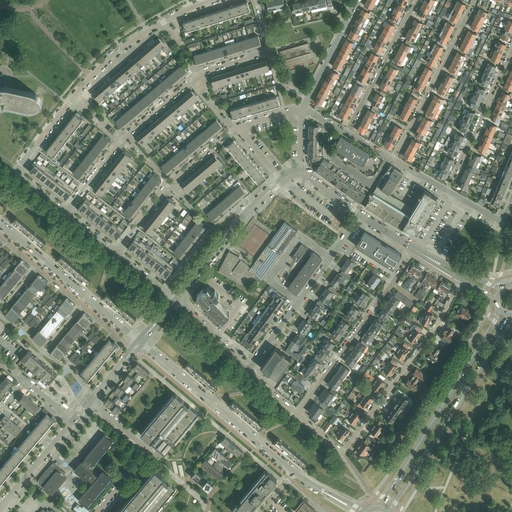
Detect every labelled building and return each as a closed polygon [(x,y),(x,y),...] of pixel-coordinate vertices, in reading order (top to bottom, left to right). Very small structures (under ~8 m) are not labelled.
[(270,10),(277,9),(274,0),(271,0),(266,1),(268,10),(269,10),(269,11),(270,11),(270,10)] [(282,0),(274,0),(277,9),(283,7),(283,8),(284,8),(284,7),(282,0)] [(307,0),(300,2),(302,11),(303,12),(304,12),(303,11),(311,9),(308,0),(307,0)] [(317,0),(308,0),(311,9),(318,8),(318,9),(319,9),(319,7),(317,0)] [(367,0),(366,0),(364,5),(371,9),(374,3),(367,0)] [(424,0),(422,5),(431,9),(433,5),(424,0)] [(457,0),(455,5),(463,9),(465,5),(457,0)] [(250,11),(247,2),(238,5),(241,14),(250,11)] [(296,13),(302,11),(300,2),(292,4),(294,13),(295,13),(295,14),(296,14),(296,13)] [(405,6),(398,2),(395,7),(402,11),(405,6)] [(238,5),(229,8),(232,17),(241,14),(238,5)] [(422,5),(420,9),(428,14),(431,9),(422,5)] [(463,9),(455,5),(453,9),(461,13),(463,9)] [(402,11),(395,7),(392,13),(399,17),(402,11)] [(229,8),(220,11),(223,20),(232,17),(229,8)] [(362,9),(359,14),(367,18),(369,13),(362,9)] [(426,18),(428,14),(420,9),(417,14),(426,18)] [(461,13),(453,9),(450,14),(458,18),(461,13)] [(478,12),(477,13),(486,18),(488,13),(480,9),(479,9),(478,12)] [(220,11),(211,14),(214,23),(223,20),(220,11)] [(399,17),(392,13),(389,18),(396,22),(399,17)] [(476,15),(475,18),(483,22),(486,18),(477,13),(476,15)] [(211,14),(201,17),(204,26),(214,23),(211,14)] [(359,14),(357,20),(364,23),(367,18),(359,14)] [(458,18),(450,14),(448,18),(456,22),(458,18)] [(201,17),(192,19),(195,29),(204,26),(201,17)] [(483,22),(475,18),(473,21),(474,21),(473,22),(481,27),(483,22)] [(183,23),(183,25),(181,26),(182,29),(184,28),(186,32),(195,29),(192,19),(183,23)] [(415,19),(412,24),(421,28),(423,24),(415,19)] [(357,20),(354,25),(361,29),(364,23),(357,20)] [(387,22),(385,27),(392,31),(395,26),(387,22)] [(446,22),(444,26),(452,30),(454,26),(446,22)] [(470,27),(479,31),(481,27),(473,22),(472,24),(471,24),(470,26),(470,27)] [(412,24),(410,28),(418,32),(421,28),(412,24)] [(354,25),(351,30),(358,34),(361,29),(354,25)] [(452,30),(444,26),(441,30),(450,35),(452,30)] [(392,31),(385,27),(382,33),(389,36),(392,31)] [(410,28),(408,33),(416,37),(418,32),(410,28)] [(348,36),(355,40),(358,34),(351,30),(348,36)] [(450,35),(441,30),(439,35),(447,39),(450,35)] [(467,33),(466,35),(475,39),(477,35),(469,30),(468,31),(468,30),(467,33)] [(510,36),(501,32),(500,34),(502,35),(500,38),(507,41),(510,36)] [(389,36),(382,33),(379,38),(386,42),(389,36)] [(414,42),(416,37),(408,33),(405,37),(414,42)] [(447,39),(439,35),(437,40),(445,44),(447,39)] [(465,36),(463,39),(472,44),(475,39),(466,35),(465,37),(465,36)] [(159,38),(155,41),(162,49),(166,46),(163,43),(165,42),(163,39),(161,41),(159,38)] [(386,42),(379,38),(376,43),(384,47),(386,42)] [(346,39),(344,45),(351,48),(354,43),(349,41),(346,39)] [(462,42),(462,44),(470,48),(472,44),(463,39),(462,42)] [(155,41),(151,44),(158,52),(162,49),(155,41)] [(282,51),(279,51),(284,67),(289,66),(294,65),(299,63),(304,62),(308,60),(313,59),(308,43),(305,44),(300,45),(295,47),(291,48),(286,49),(282,51)] [(384,47),(376,43),(373,49),(381,53),(384,47)] [(403,43),(400,47),(409,51),(411,47),(403,43)] [(435,43),(433,47),(441,52),(443,47),(435,43)] [(151,44),(148,47),(155,55),(158,52),(151,44)] [(468,53),(470,48),(462,44),(461,46),(460,45),(459,48),(459,49),(462,50),(468,53)] [(344,45),(341,50),(348,54),(351,48),(344,45)] [(504,49),(495,45),(494,47),(496,48),(495,50),(502,53),(504,49)] [(148,47),(144,51),(151,59),(155,55),(148,47)] [(400,47),(398,51),(407,56),(409,51),(400,47)] [(441,52),(433,47),(430,52),(438,56),(441,52)] [(341,50),(338,55),(345,59),(348,54),(341,50)] [(144,51),(140,54),(147,62),(151,59),(144,51)] [(398,51),(396,56),(404,60),(407,56),(398,51)] [(371,52),(369,58),(376,62),(379,56),(371,52)] [(438,56),(430,52),(428,56),(436,61),(438,56)] [(456,55),(455,57),(464,61),(466,57),(457,52),(455,55),(456,55)] [(140,54),(137,57),(144,65),(147,62),(140,54)] [(195,59),(193,60),(193,63),(196,62),(197,66),(201,64),(198,54),(193,56),(195,59)] [(500,58),(491,54),(490,56),(492,57),(490,60),(498,63),(500,58)] [(338,55),(335,61),(343,64),(345,59),(338,55)] [(402,65),(404,60),(396,56),(393,61),(402,65)] [(436,61),(428,56),(426,61),(434,65),(436,61)] [(137,57),(133,60),(140,68),(144,65),(137,57)] [(454,58),(452,61),(461,65),(464,61),(455,57),(454,58)] [(376,62),(369,58),(366,63),(373,67),(376,62)] [(133,60),(129,63),(136,71),(140,68),(133,60)] [(335,61),(332,66),(340,70),(343,64),(335,61)] [(451,64),(450,65),(459,70),(461,65),(452,61),(451,64)] [(129,63),(126,66),(133,74),(136,71),(129,63)] [(373,67),(366,63),(363,68),(371,72),(373,67)] [(488,63),(486,68),(494,71),(496,66),(488,63)] [(182,65),(178,68),(185,76),(189,73),(186,70),(188,68),(186,66),(184,67),(182,65)] [(448,70),(456,75),(459,70),(450,65),(450,67),(449,67),(448,70)] [(126,66),(122,69),(129,77),(133,74),(126,66)] [(390,66),(388,71),(395,75),(397,69),(390,66)] [(425,67),(423,72),(430,75),(432,70),(425,67)] [(185,76),(178,68),(174,71),(181,79),(185,76)] [(371,72),(363,68),(360,74),(368,77),(371,72)] [(494,71),(486,68),(484,72),(492,76),(494,71)] [(122,69),(119,72),(125,80),(129,77),(122,69)] [(331,70),(328,75),(335,79),(338,74),(331,70)] [(181,79),(174,71),(171,74),(177,82),(181,79)] [(388,71),(385,76),(392,80),(395,75),(388,71)] [(119,72),(115,76),(122,84),(125,80),(119,72)] [(430,75),(423,72),(420,77),(427,80),(430,75)] [(492,76),(484,72),(482,77),(489,81),(492,76)] [(177,82),(171,74),(167,77),(174,85),(177,82)] [(368,77),(360,74),(358,79),(365,83),(368,77)] [(445,77),(444,78),(452,83),(455,78),(446,74),(444,76),(445,77)] [(328,75),(325,80),(333,84),(335,79),(328,75)] [(115,76),(111,79),(118,87),(122,84),(115,76)] [(210,78),(211,80),(211,81),(209,82),(210,85),(212,84),(213,88),(214,88),(218,86),(215,76),(210,78)] [(385,76),(382,81),(389,85),(392,80),(385,76)] [(174,85),(167,77),(163,80),(170,88),(174,85)] [(427,80),(420,77),(417,82),(424,86),(427,80)] [(489,81),(482,77),(479,83),(487,86),(489,81)] [(442,80),(441,82),(450,87),(452,83),(444,78),(443,80),(442,80)] [(111,79),(108,82),(114,90),(118,87),(111,79)] [(170,88),(163,80),(160,83),(166,91),(170,88)] [(325,80),(322,86),(330,89),(333,84),(325,80)] [(386,90),(389,85),(382,81),(380,87),(382,88),(380,91),(387,95),(388,95),(389,92),(386,90)] [(424,86),(417,82),(415,81),(412,86),(421,91),(424,86)] [(108,82),(104,85),(111,93),(114,90),(108,82)] [(440,85),(439,87),(448,91),(450,87),(441,82),(440,85)] [(166,91),(160,83),(156,86),(163,95),(166,91)] [(356,83),(353,88),(360,92),(363,87),(356,83)] [(104,85),(100,88),(107,96),(111,93),(104,85)] [(163,95),(156,86),(152,90),(159,98),(163,95)] [(322,86),(320,91),(327,95),(330,89),(322,86)] [(478,86),(475,91),(483,94),(485,90),(478,86)] [(31,93),(7,88),(7,87),(5,87),(0,87),(0,104),(3,103),(0,99),(6,98),(5,102),(27,107),(35,107),(40,105),(41,101),(37,97),(31,93)] [(437,92),(445,96),(448,91),(439,87),(438,89),(436,91),(437,91),(437,92)] [(100,88),(97,91),(104,99),(107,96),(100,88)] [(360,92),(353,88),(350,93),(358,97),(360,92)] [(159,98),(152,90),(149,93),(155,101),(159,98)] [(93,95),(94,96),(95,97),(94,99),(96,101),(97,100),(100,103),(104,99),(97,91),(93,95)] [(191,91),(188,94),(194,102),(198,99),(196,96),(198,95),(195,92),(194,94),(191,91)] [(320,91),(317,96),(324,100),(327,95),(320,91)] [(386,97),(387,95),(380,91),(379,94),(377,93),(374,98),(382,102),(385,97),(386,97)] [(483,94),(475,91),(473,96),(481,99),(483,94)] [(502,91),(500,97),(507,100),(510,95),(502,91)] [(155,101),(149,93),(145,96),(152,104),(155,101)] [(358,97),(350,93),(347,99),(355,103),(358,97)] [(188,94),(184,97),(191,105),(194,102),(188,94)] [(443,100),(435,95),(434,95),(433,98),(433,100),(441,104),(443,100)] [(152,104),(145,96),(141,99),(148,107),(152,104)] [(276,96),(267,99),(270,109),(279,106),(276,96)] [(321,106),(324,100),(317,96),(314,102),(316,103),(321,106)] [(410,96),(408,101),(414,104),(417,99),(410,96)] [(481,99),(473,96),(471,100),(479,104),(481,99)] [(184,97),(180,100),(187,108),(191,105),(184,97)] [(500,97),(497,102),(505,106),(507,100),(500,97)] [(379,108),(382,102),(374,98),(371,103),(379,108)] [(148,107),(141,99),(138,102),(144,110),(148,107)] [(267,99),(258,102),(261,111),(270,109),(267,99)] [(355,103),(347,99),(345,104),(352,108),(355,103)] [(180,100),(177,103),(183,111),(187,108),(180,100)] [(441,104),(433,100),(432,101),(431,101),(430,104),(439,109),(441,104)] [(479,104),(471,100),(469,106),(476,109),(479,104)] [(414,104),(408,101),(405,106),(412,110),(414,104)] [(144,110),(138,102),(134,105),(141,113),(144,110)] [(258,102),(249,104),(251,114),(261,111),(258,102)] [(497,102),(495,108),(503,111),(505,106),(497,102)] [(177,103),(173,106),(180,115),(183,111),(177,103)] [(249,104),(239,107),(242,117),(251,114),(249,104)] [(352,108),(345,104),(342,109),(349,113),(352,108)] [(429,107),(428,108),(436,113),(439,109),(430,104),(428,107),(429,107)] [(141,113),(134,105),(130,108),(137,116),(141,113)] [(173,106),(169,110),(176,118),(180,115),(173,106)] [(412,110),(405,106),(402,111),(409,115),(412,110)] [(231,114),(229,115),(230,118),(232,117),(233,120),(242,117),(239,107),(230,110),(231,114)] [(137,116),(130,108),(127,111),(133,119),(137,116)] [(371,111),(368,109),(365,114),(372,118),(375,113),(378,114),(379,112),(372,108),(371,111)] [(426,113),(426,114),(434,118),(436,113),(428,108),(427,110),(425,113),(426,113)] [(495,108),(493,114),(500,117),(503,111),(495,108)] [(342,109),(339,115),(344,117),(346,119),(349,113),(342,109)] [(467,109),(465,114),(472,118),(475,113),(467,109)] [(169,110),(166,113),(172,121),(176,118),(169,110)] [(133,119),(127,111),(123,114),(130,123),(133,119)] [(409,115),(402,111),(399,117),(406,120),(409,115)] [(75,113),(69,121),(77,127),(83,120),(80,117),(81,115),(78,113),(77,115),(75,113)] [(166,113),(162,116),(169,124),(172,121),(166,113)] [(453,122),(456,116),(453,115),(451,113),(448,119),(451,121),(453,122)] [(130,123),(123,114),(119,118),(126,126),(130,123)] [(365,114),(363,120),(369,123),(372,118),(365,114)] [(472,118),(465,114),(463,119),(470,122),(472,118)] [(498,123),(500,117),(493,114),(490,119),(498,123)] [(162,116),(158,119),(165,127),(169,124),(162,116)] [(422,120),(421,121),(430,126),(432,121),(424,117),(423,117),(422,120)] [(126,126),(119,118),(115,121),(118,124),(116,125),(118,128),(120,126),(122,129),(126,126)] [(158,119),(155,122),(161,130),(165,127),(158,119)] [(470,122),(463,119),(460,124),(468,127),(470,122)] [(216,120),(213,123),(219,131),(223,128),(221,125),(223,124),(221,121),(219,123),(216,120)] [(363,120),(360,125),(367,128),(369,123),(363,120)] [(69,121),(63,129),(71,135),(77,127),(69,121)] [(420,123),(419,126),(428,130),(430,126),(421,121),(421,123),(420,123)] [(155,122),(151,125),(158,133),(161,130),(155,122)] [(219,131),(213,123),(209,126),(216,134),(219,131)] [(309,126),(309,132),(324,132),(324,127),(317,123),(316,126),(309,126)] [(489,123),(487,128),(494,132),(497,126),(489,123)] [(81,134),(83,136),(84,136),(92,126),(89,124),(81,134)] [(468,127),(460,124),(458,129),(466,133),(468,127)] [(151,125),(147,128),(154,136),(158,133),(151,125)] [(364,134),(367,128),(360,125),(357,130),(364,134)] [(395,125),(392,130),(399,133),(402,128),(395,125)] [(216,134),(209,126),(205,129),(212,137),(216,134)] [(428,130),(419,126),(417,128),(418,129),(417,130),(425,135),(428,130)] [(147,128),(144,131),(150,139),(154,136),(147,128)] [(487,128),(484,134),(492,137),(494,132),(487,128)] [(63,129),(57,136),(65,143),(71,135),(63,129)] [(212,137),(205,129),(202,132),(208,140),(212,137)] [(399,133),(392,130),(390,135),(397,139),(399,133)] [(423,139),(425,135),(417,130),(416,132),(415,132),(414,134),(415,135),(414,135),(423,139)] [(144,131),(140,134),(147,143),(150,139),(144,131)] [(208,140),(202,132),(198,135),(205,143),(208,140)] [(456,133),(454,137),(462,141),(464,136),(456,133)] [(136,138),(137,139),(138,141),(137,142),(139,144),(141,143),(143,146),(147,143),(140,134),(136,138)] [(484,134),(482,139),(490,143),(492,137),(484,134)] [(103,135),(99,139),(108,145),(111,141),(108,139),(109,137),(107,135),(105,137),(103,135)] [(205,143),(198,135),(194,138),(201,146),(205,143)] [(397,139),(390,135),(387,140),(394,144),(397,139)] [(57,136),(51,144),(59,150),(65,143),(57,136)] [(370,153),(341,136),(334,149),(362,166),(370,153)] [(462,141),(454,137),(452,142),(460,146),(462,141)] [(201,146),(194,138),(191,141),(197,150),(201,146)] [(108,145),(99,139),(96,143),(105,149),(108,145)] [(412,139),(410,143),(419,148),(421,143),(412,139)] [(433,147),(436,140),(433,139),(432,141),(431,143),(429,142),(428,144),(430,146),(433,147)] [(482,139),(480,145),(487,148),(490,143),(482,139)] [(226,147),(232,154),(240,148),(234,140),(226,147)] [(391,149),(394,144),(387,140),(384,146),(391,149)] [(197,150),(191,141),(187,144),(194,153),(197,150)] [(460,146),(452,142),(450,147),(457,151),(460,146)] [(105,149),(96,143),(93,146),(102,153),(105,149)] [(410,143),(408,148),(416,152),(419,148),(410,143)] [(53,158),(59,150),(51,144),(45,152),(53,158)] [(194,153),(187,144),(183,148),(190,156),(194,153)] [(480,145),(477,151),(485,154),(487,148),(480,145)] [(102,153),(93,146),(90,150),(99,157),(102,153)] [(457,151),(450,147),(447,152),(455,156),(457,151)] [(190,156),(183,148),(180,151),(186,159),(190,156)] [(240,148),(232,154),(239,162),(246,155),(240,148)] [(408,148),(405,152),(414,157),(416,152),(408,148)] [(99,157),(90,150),(88,154),(96,160),(99,157)] [(123,151),(120,155),(128,162),(132,158),(129,155),(130,154),(127,152),(126,153),(123,151)] [(186,159),(180,151),(176,154),(183,162),(186,159)] [(220,152),(218,154),(226,163),(228,161),(220,152)] [(414,157),(405,152),(403,157),(406,158),(404,161),(411,165),(413,162),(412,161),(414,157)] [(59,162),(62,164),(69,155),(67,153),(59,162)] [(473,153),(470,159),(478,162),(481,156),(473,153)] [(96,160),(88,154),(85,158),(93,164),(96,160)] [(183,162),(176,154),(172,157),(179,165),(183,162)] [(120,155),(117,159),(125,165),(128,162),(120,155)] [(246,155),(239,162),(245,169),(253,162),(246,155)] [(215,156),(211,159),(218,167),(222,164),(215,156)] [(323,156),(311,156),(311,161),(312,162),(312,163),(318,166),(324,158),(323,157),(323,156)] [(446,156),(444,161),(451,164),(453,160),(446,156)] [(179,165),(172,157),(168,160),(175,168),(179,165)] [(93,164),(85,158),(82,162),(90,168),(93,164)] [(324,158),(318,166),(318,167),(315,170),(320,174),(329,162),(324,158)] [(117,159),(114,163),(122,169),(125,165),(117,159)] [(211,159),(207,162),(214,170),(218,167),(211,159)] [(470,159),(468,164),(476,167),(478,162),(470,159)] [(175,168),(168,160),(165,163),(172,171),(175,168)] [(451,164),(444,161),(441,166),(449,169),(451,164)] [(90,168),(82,162),(79,165),(87,172),(90,168)] [(207,162),(204,165),(210,173),(214,170),(207,162)] [(253,162),(245,169),(251,176),(259,170),(253,162)] [(329,162),(320,174),(325,177),(334,165),(329,162)] [(37,163),(30,172),(34,175),(41,166),(37,163)] [(114,163),(111,166),(119,173),(122,169),(114,163)] [(172,171),(165,163),(161,166),(163,169),(162,170),(164,173),(165,172),(168,174),(172,171)] [(41,166),(34,175),(36,177),(38,179),(46,169),(46,170),(47,168),(42,164),(41,166)] [(468,164),(466,169),(473,173),(476,167),(468,164)] [(87,172),(79,165),(76,169),(84,176),(87,172)] [(210,173),(204,165),(198,170),(205,178),(210,173)] [(334,165),(325,177),(330,181),(338,169),(334,165)] [(389,194),(401,176),(403,173),(391,165),(377,186),(377,187),(389,194)] [(111,166),(108,170),(117,177),(119,173),(111,166)] [(449,169),(441,166),(439,170),(447,174),(449,169)] [(46,169),(38,179),(41,180),(43,182),(50,173),(46,170),(46,169)] [(84,176),(76,169),(73,173),(81,180),(84,176)] [(343,172),(338,169),(330,181),(335,184),(343,172)] [(466,169),(463,175),(471,178),(473,173),(466,169)] [(108,170),(105,174),(114,181),(117,177),(108,170)] [(205,178),(198,170),(192,175),(199,183),(205,178)] [(259,170),(251,176),(257,184),(265,177),(259,170)] [(444,179),(447,174),(439,170),(437,176),(438,176),(437,178),(440,179),(440,177),(444,179)] [(511,173),(504,170),(499,180),(507,184),(511,173)] [(343,172),(335,184),(339,188),(348,176),(343,172)] [(50,173),(43,182),(45,184),(47,186),(55,176),(54,176),(50,173)] [(55,176),(47,186),(50,187),(52,189),(60,178),(56,175),(56,174),(54,176),(55,176)] [(105,174),(102,178),(111,184),(114,181),(105,174)] [(153,175),(150,179),(158,185),(161,181),(158,179),(160,177),(157,175),(156,177),(153,175)] [(199,183),(192,175),(187,179),(194,187),(199,183)] [(463,175),(461,180),(468,184),(471,178),(463,175)] [(348,176),(339,188),(344,191),(353,179),(348,176)] [(60,178),(52,189),(54,191),(56,193),(65,182),(60,178)] [(102,178),(99,182),(108,188),(111,184),(102,178)] [(158,185),(150,179),(147,182),(155,189),(158,185)] [(194,187),(187,179),(181,184),(182,185),(181,187),(184,191),(186,189),(188,192),(194,187)] [(244,179),(241,181),(249,191),(252,189),(244,179)] [(353,179),(344,191),(349,195),(358,183),(353,179)] [(471,185),(468,184),(461,180),(458,186),(466,189),(467,186),(470,187),(471,185)] [(507,184),(499,180),(495,191),(503,194),(507,184)] [(65,182),(56,193),(59,195),(61,196),(69,186),(70,185),(69,185),(65,182)] [(99,182),(96,185),(105,192),(108,188),(99,182)] [(155,189),(147,182),(144,186),(152,193),(155,189)] [(358,183),(349,195),(354,198),(363,186),(358,183)] [(102,196),(105,192),(96,185),(93,189),(102,196)] [(240,185),(236,188),(243,196),(247,193),(240,185)] [(69,186),(61,196),(65,200),(73,190),(69,186)] [(152,193),(144,186),(141,190),(149,196),(152,193)] [(363,186),(354,198),(359,202),(363,197),(367,200),(372,193),(363,186)] [(413,208),(395,197),(395,198),(389,194),(377,187),(372,193),(409,216),(413,208)] [(243,196),(236,188),(232,191),(239,199),(243,196)] [(149,196),(141,190),(138,194),(146,200),(149,196)] [(416,233),(422,224),(423,223),(422,222),(426,217),(427,216),(426,216),(429,211),(430,211),(430,210),(433,205),(434,205),(434,204),(437,199),(438,198),(424,190),(413,208),(409,216),(372,193),(367,200),(363,197),(359,202),(408,233),(409,232),(408,232),(410,230),(416,233)] [(239,199),(232,191),(229,195),(235,203),(239,199)] [(503,194),(495,191),(490,202),(498,205),(503,194)] [(146,200),(138,194),(135,197),(143,204),(146,200)] [(235,203),(229,195),(225,198),(232,206),(235,203)] [(143,204),(135,197),(132,201),(140,208),(143,204)] [(86,198),(78,209),(82,213),(91,202),(86,198)] [(167,198),(164,202),(172,208),(175,205),(173,202),(174,200),(171,198),(170,200),(167,198)] [(232,206),(225,198),(221,201),(228,209),(232,206)] [(140,208),(132,201),(129,205),(137,211),(140,208)] [(228,209),(221,201),(218,204),(225,212),(228,209)] [(91,202),(82,213),(85,215),(87,217),(96,206),(91,202)] [(164,202),(161,206),(169,212),(172,208),(164,202)] [(225,212),(218,204),(214,207),(221,215),(225,212)] [(137,211),(129,205),(126,209),(134,215),(137,211)] [(96,206),(87,217),(89,219),(92,221),(100,210),(96,206)] [(161,206),(158,210),(166,216),(169,212),(161,206)] [(221,215),(214,207),(210,210),(217,218),(221,215)] [(134,215),(126,209),(123,213),(131,219),(134,215)] [(100,210),(92,221),(94,222),(97,224),(105,213),(100,210)] [(158,210),(155,213),(163,220),(166,216),(158,210)] [(217,218),(210,210),(207,213),(209,216),(207,218),(209,220),(211,219),(213,222),(217,218)] [(105,213),(97,224),(99,226),(101,228),(109,218),(110,217),(105,213)] [(155,213),(152,217),(160,224),(163,220),(155,213)] [(16,217),(12,222),(16,225),(20,220),(16,217)] [(152,217),(149,221),(158,227),(160,224),(152,217)] [(109,218),(101,228),(104,230),(106,232),(113,223),(114,222),(109,218)] [(20,220),(16,225),(20,229),(25,224),(20,220)] [(149,221),(146,225),(155,231),(158,227),(149,221)] [(197,221),(194,225),(202,232),(205,228),(202,226),(204,224),(201,222),(200,224),(197,221)] [(276,233),(257,260),(269,269),(272,265),(275,262),(277,258),(280,255),(297,231),(295,229),(285,221),(276,233)] [(113,223),(106,232),(108,234),(110,235),(118,226),(113,223)] [(25,224),(20,229),(25,232),(29,227),(25,224)] [(118,226),(110,235),(116,239),(123,229),(118,225),(118,226)] [(151,235),(155,231),(146,225),(143,229),(151,235)] [(202,232),(194,225),(191,229),(199,236),(202,232)] [(29,227),(25,232),(29,236),(33,231),(29,227)] [(199,236),(191,229),(188,233),(196,239),(199,236)] [(33,231),(29,236),(33,239),(37,234),(33,231)] [(196,239),(188,233),(185,237),(193,243),(196,239)] [(37,234),(33,239),(37,243),(41,238),(37,234)] [(363,234),(354,248),(391,271),(400,257),(384,246),(383,248),(379,245),(380,244),(363,234)] [(193,243),(185,237),(182,240),(190,247),(193,243)] [(41,238),(37,243),(41,247),(46,242),(41,238)] [(135,240),(127,249),(133,253),(140,244),(139,243),(135,240)] [(190,247),(182,240),(179,244),(187,251),(190,247)] [(140,244),(133,253),(135,254),(137,256),(145,246),(146,245),(141,242),(141,241),(139,243),(140,244)] [(187,251),(179,244),(176,248),(184,255),(187,251)] [(145,246),(137,256),(139,258),(142,260),(150,250),(149,250),(145,246)] [(184,255),(176,248),(173,252),(181,258),(184,255)] [(150,250),(142,260),(144,262),(146,264),(155,253),(150,249),(149,250),(150,250)] [(291,258),(297,262),(301,256),(296,251),(291,258)] [(224,261),(218,272),(243,285),(245,281),(246,279),(248,278),(249,278),(251,277),(252,277),(254,277),(256,275),(249,270),(251,268),(247,265),(248,264),(241,259),(240,260),(229,252),(228,252),(226,255),(227,255),(224,261)] [(323,258),(313,252),(305,263),(314,270),(323,258)] [(155,253),(146,264),(149,265),(151,267),(160,256),(155,253)] [(61,255),(57,260),(61,263),(65,258),(61,255)] [(160,256),(151,267),(154,269),(156,271),(165,260),(160,256)] [(65,258),(61,263),(65,267),(70,262),(65,258)] [(348,258),(345,263),(351,268),(355,263),(355,262),(351,259),(348,258)] [(21,260),(16,266),(14,268),(15,269),(16,268),(23,275),(24,273),(29,268),(21,261),(21,260)] [(165,260),(156,271),(158,273),(161,275),(169,264),(165,260)] [(251,268),(249,270),(256,275),(262,280),(262,279),(269,269),(257,260),(254,262),(251,268)] [(70,262),(65,267),(70,270),(74,265),(70,262)] [(305,283),(314,270),(305,263),(295,276),(305,283)] [(343,270),(341,272),(345,275),(347,273),(351,268),(345,263),(341,268),(343,270)] [(169,264),(161,275),(165,278),(174,267),(169,264)] [(414,265),(413,264),(412,267),(409,265),(407,268),(410,269),(408,272),(410,274),(409,275),(412,277),(417,267),(416,266),(415,265),(414,265)] [(74,265),(70,270),(74,274),(78,269),(74,265)] [(419,268),(417,267),(412,277),(414,278),(415,277),(417,278),(419,275),(421,277),(423,274),(421,272),(422,270),(421,270),(421,269),(420,268),(419,268)] [(16,268),(15,269),(12,272),(20,279),(23,275),(16,268)] [(78,269),(74,274),(78,278),(82,272),(78,269)] [(375,275),(377,273),(373,270),(371,273),(373,275),(367,283),(373,288),(380,279),(375,275)] [(20,279),(12,272),(9,276),(16,283),(20,279)] [(82,272),(78,278),(82,281),(86,276),(82,272)] [(337,273),(334,278),(339,282),(343,277),(345,279),(347,276),(345,275),(341,272),(340,275),(337,273)] [(426,275),(423,274),(421,277),(424,278),(423,280),(425,282),(424,284),(426,285),(432,276),(431,275),(430,275),(429,274),(428,274),(427,273),(426,275)] [(38,275),(34,281),(32,282),(40,289),(41,290),(47,282),(38,275)] [(16,283),(9,276),(5,281),(13,287),(16,283)] [(86,276),(82,281),(86,285),(91,280),(86,276)] [(305,283),(295,276),(287,288),(296,295),(305,283)] [(433,277),(432,276),(426,285),(428,287),(430,284),(432,286),(434,288),(437,282),(435,281),(436,279),(435,278),(435,277),(434,277),(433,277)] [(335,287),(339,282),(334,278),(330,283),(332,285),(330,287),(335,291),(336,291),(337,289),(335,287)] [(13,287),(5,281),(2,285),(9,291),(13,287)] [(32,282),(30,285),(29,287),(36,293),(40,289),(32,282)] [(440,284),(437,282),(434,288),(439,291),(438,293),(440,294),(446,285),(445,284),(445,283),(444,283),(443,283),(441,282),(440,284)] [(9,291),(2,285),(0,286),(0,290),(6,295),(9,291)] [(446,285),(440,294),(443,296),(444,294),(446,295),(451,288),(450,287),(449,286),(448,286),(447,286),(446,285)] [(212,294),(207,288),(205,286),(197,294),(207,305),(205,306),(208,309),(206,311),(219,324),(229,314),(215,300),(216,298),(220,295),(215,290),(214,292),(213,292),(213,293),(212,294)] [(418,298),(423,290),(425,287),(423,286),(422,289),(420,288),(415,296),(418,298)] [(29,287),(27,288),(25,291),(33,297),(36,293),(29,287)] [(335,291),(330,287),(328,289),(326,288),(323,293),(330,298),(333,293),(335,291)] [(421,300),(426,292),(424,291),(426,288),(425,287),(423,290),(418,298),(421,300)] [(25,291),(23,293),(22,295),(30,301),(33,297),(25,291)] [(363,291),(359,296),(366,301),(370,296),(363,291)] [(277,294),(273,299),(282,305),(287,298),(283,296),(282,298),(280,296),(281,295),(278,292),(276,294),(277,294)] [(107,293),(102,298),(107,302),(111,297),(107,293)] [(333,300),(330,298),(323,293),(319,298),(320,299),(319,302),(327,308),(333,300)] [(32,303),(30,301),(22,295),(18,299),(26,305),(28,307),(32,303)] [(393,295),(390,299),(389,300),(396,306),(400,301),(399,300),(397,298),(394,296),(393,295)] [(366,301),(359,296),(355,301),(362,306),(366,301)] [(111,297),(107,302),(111,305),(115,300),(111,297)] [(66,298),(61,304),(59,306),(60,307),(61,306),(68,313),(69,311),(74,306),(66,299),(66,298)] [(18,299),(16,301),(15,303),(23,310),(26,305),(18,299)] [(282,305),(273,299),(270,303),(279,309),(282,305)] [(115,300),(111,305),(115,309),(119,304),(115,300)] [(389,300),(386,305),(393,310),(396,306),(389,300)] [(319,302),(318,301),(316,304),(315,303),(312,308),(319,313),(322,309),(325,311),(327,308),(319,302)] [(15,303),(13,305),(11,307),(19,314),(19,313),(23,310),(15,303)] [(279,309),(270,303),(267,307),(275,314),(279,309)] [(119,304),(115,309),(119,312),(123,307),(119,304)] [(60,307),(59,306),(58,305),(55,308),(57,310),(65,317),(68,313),(61,306),(60,307)] [(352,305),(348,310),(356,315),(360,310),(352,305)] [(386,305),(383,308),(382,310),(389,315),(393,310),(386,305)] [(464,318),(469,321),(473,314),(468,311),(469,310),(466,308),(466,309),(461,306),(456,313),(464,318)] [(11,307),(10,309),(6,314),(14,321),(14,322),(20,314),(19,313),(19,314),(11,307)] [(123,307),(119,312),(123,316),(128,311),(123,307)] [(275,314),(267,307),(264,312),(272,318),(275,314)] [(315,318),(319,313),(312,308),(308,313),(315,318)] [(65,317),(57,310),(54,315),(61,321),(65,317)] [(356,315),(348,310),(345,315),(352,320),(356,315)] [(382,310),(381,312),(378,315),(385,320),(389,315),(382,310)] [(128,311),(123,316),(128,319),(132,314),(128,311)] [(425,311),(422,316),(430,321),(431,320),(432,318),(433,315),(425,311)] [(272,318),(264,312),(261,316),(269,322),(272,318)] [(83,313),(79,319),(77,321),(85,327),(86,328),(92,320),(92,321),(83,313)] [(132,314),(128,319),(132,323),(136,318),(132,314)] [(61,321),(54,315),(50,319),(58,325),(61,321)] [(269,322),(261,316),(257,321),(266,327),(269,322)] [(430,321),(422,316),(420,322),(428,326),(429,324),(430,323),(430,322),(430,321)] [(301,322),(297,328),(302,331),(300,334),(304,337),(312,326),(309,324),(310,322),(313,324),(315,322),(309,318),(307,321),(304,319),(301,322)] [(376,318),(374,322),(372,323),(379,329),(383,324),(376,318)] [(58,325),(50,319),(47,323),(54,329),(58,325)] [(342,319),(338,325),(345,330),(349,324),(342,319)] [(77,321),(75,323),(74,325),(82,331),(85,327),(77,321)] [(266,327),(257,321),(254,325),(263,331),(266,327)] [(54,329),(47,323),(43,327),(51,333),(54,329)] [(372,323),(369,328),(376,334),(379,329),(372,323)] [(414,328),(411,332),(418,338),(422,333),(420,332),(423,328),(414,324),(412,327),(414,328)] [(74,325),(73,326),(70,329),(78,335),(82,331),(74,325)] [(263,331),(254,325),(251,329),(259,335),(263,331)] [(345,330),(338,325),(334,329),(342,335),(345,330)] [(441,338),(448,343),(453,336),(451,335),(455,330),(449,326),(446,331),(445,330),(441,334),(443,335),(441,338)] [(43,327),(40,331),(47,338),(51,333),(43,327)] [(369,328),(366,331),(365,333),(372,338),(376,334),(369,328)] [(70,329),(68,331),(67,333),(75,339),(78,335),(70,329)] [(259,335),(251,329),(248,333),(247,333),(256,340),(259,335)] [(342,335),(334,329),(331,334),(338,339),(342,335)] [(39,330),(37,332),(32,338),(33,338),(33,337),(41,345),(42,344),(47,338),(40,331),(39,330)] [(418,338),(411,332),(407,337),(415,343),(418,338)] [(67,333),(66,335),(64,337),(71,343),(75,339),(67,333)] [(256,340),(247,333),(244,337),(253,344),(256,340)] [(369,343),(372,338),(365,333),(361,338),(362,339),(369,343)] [(296,335),(292,340),(298,344),(301,346),(306,338),(304,337),(300,334),(298,336),(296,335)] [(64,337),(61,339),(60,341),(68,348),(71,343),(64,337)] [(253,344),(244,337),(242,340),(238,337),(237,339),(244,344),(250,348),(253,344)] [(84,369),(79,375),(87,382),(119,344),(111,338),(105,344),(98,352),(96,350),(93,355),(95,356),(85,369),(84,369)] [(325,338),(322,342),(324,344),(331,349),(335,344),(332,342),(330,341),(327,339),(327,340),(325,338)] [(292,340),(289,345),(294,349),(298,344),(292,340)] [(60,341),(59,343),(57,345),(64,352),(64,351),(68,348),(60,341)] [(359,342),(357,345),(355,346),(363,352),(366,347),(359,342)] [(393,345),(398,349),(406,355),(410,350),(408,348),(410,346),(404,342),(403,345),(402,344),(400,347),(395,343),(393,345)] [(321,343),(319,346),(321,348),(320,349),(327,354),(331,349),(324,344),(323,345),(321,343)] [(57,345),(55,347),(51,352),(59,359),(59,360),(65,352),(64,351),(64,352),(57,345)] [(355,346),(352,351),(359,356),(363,352),(355,346)] [(437,354),(440,350),(435,346),(432,350),(430,349),(427,353),(428,355),(427,357),(434,362),(439,355),(437,354)] [(261,367),(261,368),(267,372),(266,374),(266,373),(265,374),(266,374),(269,377),(270,377),(269,376),(271,375),(277,379),(276,378),(281,370),(286,374),(290,377),(287,381),(292,384),(291,385),(291,386),(291,387),(291,388),(295,390),(296,390),(297,389),(300,392),(304,386),(300,383),(301,381),(300,380),(301,379),(301,380),(304,377),(298,372),(295,376),(283,367),(289,359),(291,360),(291,359),(281,352),(275,348),(276,349),(262,368),(261,367)] [(287,348),(285,351),(298,360),(300,357),(293,352),(292,352),(287,348)] [(320,349),(317,354),(324,359),(327,354),(320,349)] [(406,355),(398,349),(395,354),(402,360),(406,355)] [(352,351),(350,355),(348,356),(355,362),(359,356),(352,351)] [(31,354),(28,352),(21,360),(21,361),(24,363),(31,354)] [(35,357),(32,355),(31,354),(24,363),(27,366),(35,357)] [(352,367),(355,362),(348,356),(345,361),(352,367)] [(38,360),(35,357),(27,366),(31,369),(38,360)] [(314,358),(310,363),(317,368),(321,363),(314,358)] [(390,361),(386,365),(394,371),(397,367),(395,365),(397,363),(392,359),(390,361)] [(41,363),(39,361),(38,360),(31,369),(34,372),(41,363)] [(133,368),(138,372),(139,373),(144,367),(138,362),(133,368)] [(188,362),(184,367),(188,370),(192,365),(188,362)] [(45,366),(41,363),(34,372),(38,375),(45,366)] [(310,363),(306,368),(314,373),(317,368),(310,363)] [(192,365),(188,370),(192,374),(197,369),(192,365)] [(342,365),(340,368),(339,370),(346,375),(349,370),(342,365)] [(394,371),(386,365),(383,370),(391,376),(394,371)] [(48,369),(45,366),(38,375),(41,378),(48,369)] [(150,372),(144,367),(139,373),(140,374),(145,378),(150,372)] [(304,367),(300,373),(302,374),(303,373),(310,378),(314,373),(306,368),(304,367)] [(414,375),(412,377),(417,382),(419,379),(422,381),(425,376),(416,368),(412,374),(414,375)] [(52,372),(48,369),(41,378),(45,380),(52,372)] [(197,369),(192,374),(196,378),(201,372),(197,369)] [(339,370),(338,371),(335,374),(342,380),(346,375),(339,370)] [(57,376),(53,373),(52,372),(45,380),(48,384),(52,380),(53,381),(57,376)] [(201,372),(196,378),(201,381),(205,376),(201,372)] [(123,379),(128,384),(129,384),(134,379),(133,378),(128,374),(123,379)] [(335,374),(333,378),(331,379),(339,385),(342,380),(335,374)] [(205,376),(201,381),(205,385),(209,380),(205,376)] [(13,382),(7,377),(3,382),(9,387),(13,382)] [(378,377),(374,381),(382,387),(385,383),(378,377)] [(404,384),(414,391),(418,386),(416,384),(417,382),(412,377),(410,380),(408,379),(404,384)] [(140,384),(135,379),(134,379),(129,384),(130,385),(135,389),(140,384)] [(331,379),(330,381),(328,384),(335,390),(339,385),(331,379)] [(209,380),(205,385),(209,388),(213,383),(209,380)] [(382,387),(374,381),(371,386),(372,386),(370,389),(375,393),(377,390),(379,392),(382,387)] [(9,387),(3,382),(0,384),(0,386),(6,392),(9,387)] [(363,386),(358,382),(354,387),(359,391),(363,386)] [(213,383),(209,388),(213,392),(217,387),(213,383)] [(113,391),(118,395),(119,396),(117,398),(118,398),(124,390),(123,390),(118,385),(113,391)] [(337,393),(331,389),(330,392),(325,388),(322,393),(332,400),(335,396),(335,395),(337,393)] [(130,395),(125,391),(124,390),(118,398),(119,399),(123,403),(130,395)] [(141,432),(142,433),(141,434),(152,443),(152,442),(165,453),(174,442),(175,443),(200,414),(174,393),(141,432)] [(329,405),(332,400),(322,393),(318,397),(323,401),(321,403),(326,407),(328,405),(329,405)] [(366,393),(363,397),(370,403),(374,399),(366,393)] [(28,398),(23,394),(18,400),(23,405),(28,398)] [(396,395),(394,398),(404,405),(408,400),(402,395),(399,398),(396,395)] [(103,403),(109,408),(114,402),(113,401),(108,397),(103,403)] [(370,403),(363,397),(359,402),(367,408),(370,403)] [(33,402),(28,398),(23,405),(27,408),(33,402)] [(396,403),(393,406),(400,411),(404,405),(394,398),(392,400),(396,403)] [(233,400),(229,405),(233,409),(237,403),(233,400)] [(37,410),(39,407),(33,402),(27,408),(25,410),(28,412),(29,410),(34,414),(37,410)] [(120,407),(115,403),(114,402),(109,408),(115,413),(120,407)] [(324,410),(326,407),(321,403),(319,406),(315,402),(311,407),(320,413),(323,409),(324,410)] [(237,403),(233,409),(237,412),(242,407),(237,403)] [(388,406),(386,409),(396,417),(400,411),(393,406),(391,409),(388,406)] [(242,407),(237,412),(242,416),(246,411),(242,407)] [(317,418),(320,413),(311,407),(308,412),(313,415),(311,417),(316,421),(318,419),(317,418)] [(326,407),(324,410),(324,412),(330,416),(333,412),(330,410),(326,407)] [(32,431),(26,438),(22,434),(23,434),(22,433),(20,436),(20,437),(21,436),(25,440),(20,446),(15,442),(16,442),(13,445),(14,444),(18,448),(12,454),(8,451),(9,450),(8,450),(6,453),(7,453),(11,456),(5,463),(1,459),(2,458),(0,460),(0,461),(4,465),(0,469),(0,485),(57,418),(56,418),(44,408),(41,412),(42,411),(46,415),(40,421),(36,418),(37,417),(36,417),(34,420),(35,420),(39,423),(33,430),(29,426),(30,425),(29,425),(27,428),(28,428),(32,431)] [(354,409),(351,414),(358,419),(362,415),(354,409)] [(391,422),(396,417),(386,409),(384,412),(387,414),(385,417),(385,418),(388,420),(391,422)] [(246,411),(242,416),(246,419),(250,414),(246,411)] [(250,414),(246,419),(250,423),(254,418),(250,414)] [(358,419),(351,414),(347,418),(355,424),(358,419)] [(0,421),(0,423),(3,426),(9,419),(5,415),(0,421)] [(254,418),(250,423),(254,426),(258,421),(254,418)] [(13,422),(9,419),(3,426),(7,429),(13,422)] [(376,422),(373,426),(381,432),(384,428),(382,426),(384,424),(380,420),(378,423),(376,422)] [(258,421),(254,426),(258,430),(263,425),(258,421)] [(17,426),(13,422),(7,429),(11,433),(17,426)] [(342,425),(339,430),(346,435),(350,431),(342,425)] [(21,429),(17,426),(11,433),(15,436),(21,429)] [(377,437),(381,432),(373,426),(370,431),(377,437)] [(346,435),(339,430),(335,434),(343,440),(346,435)] [(112,441),(105,435),(85,458),(82,462),(81,462),(75,470),(86,480),(87,478),(93,483),(79,499),(87,506),(111,477),(103,471),(98,477),(88,468),(91,464),(93,465),(112,441)] [(220,442),(225,446),(226,447),(231,441),(225,436),(220,442)] [(278,438),(274,443),(278,446),(282,441),(278,438)] [(363,440),(359,445),(367,451),(370,446),(369,445),(371,442),(366,439),(364,441),(363,440)] [(237,446),(231,441),(226,447),(227,447),(225,449),(226,450),(230,453),(232,452),(237,446)] [(282,441),(278,446),(282,450),(286,445),(282,441)] [(286,445),(282,450),(286,453),(290,448),(286,445)] [(364,455),(367,451),(359,445),(356,449),(364,455)] [(243,451),(237,446),(232,452),(238,456),(243,451)] [(210,453),(218,460),(219,461),(224,455),(222,454),(220,452),(215,448),(210,453)] [(290,448),(286,453),(290,457),(295,452),(290,448)] [(295,452),(290,457),(295,460),(299,455),(295,452)] [(228,458),(226,456),(224,455),(219,461),(220,462),(228,468),(233,462),(228,458)] [(299,455),(295,460),(299,464),(303,459),(299,455)] [(201,465),(208,471),(209,472),(214,466),(213,466),(206,459),(201,465)] [(303,459),(299,464),(303,467),(307,462),(303,459)] [(53,462),(44,473),(37,481),(53,495),(53,494),(55,492),(55,491),(57,489),(59,486),(60,487),(60,486),(59,486),(62,484),(62,483),(64,481),(66,478),(67,478),(63,475),(65,473),(53,462)] [(223,474),(215,467),(214,466),(209,472),(210,473),(218,480),(223,474)] [(118,511),(155,511),(176,488),(154,470),(118,511)] [(200,477),(202,476),(196,471),(191,476),(197,482),(200,477)] [(264,471),(232,509),(234,511),(233,511),(232,511),(251,511),(272,488),(272,489),(276,485),(275,484),(276,483),(274,482),(277,479),(267,471),(266,472),(264,471)] [(208,491),(213,485),(207,480),(206,482),(202,486),(208,491)] [(317,511),(316,511),(315,510),(314,509),(313,508),(311,506),(303,499),(303,500),(304,501),(296,510),(297,511),(317,511)]
